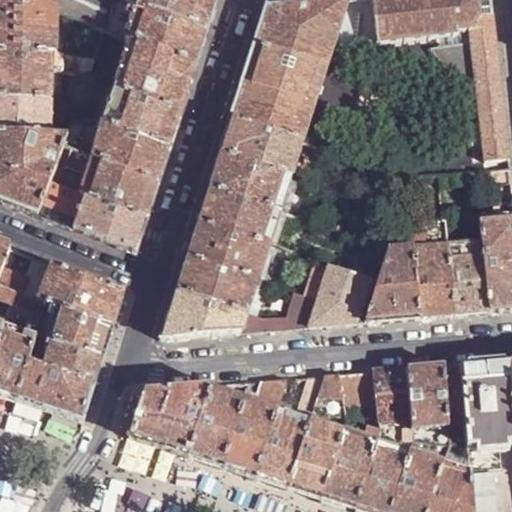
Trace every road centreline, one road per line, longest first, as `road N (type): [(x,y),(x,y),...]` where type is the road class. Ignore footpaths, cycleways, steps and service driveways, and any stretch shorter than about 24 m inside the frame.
road 1 (residential): [(125,367),(511,338)]
road 2 (tertiary): [(151,283),(246,0)]
road 3 (tertiary): [(51,511),(97,451),(125,367)]
road 4 (residential): [(151,283),(0,227)]
